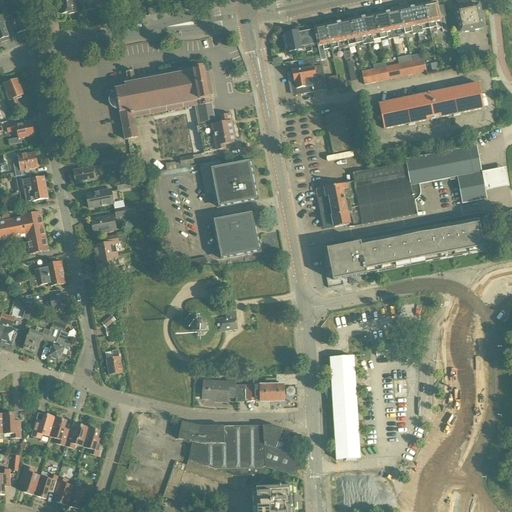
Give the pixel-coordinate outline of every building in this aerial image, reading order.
[(72,0),(58,0),(61,14),(69,12),(69,14),(77,12),(76,6),(74,6),(72,0)] [(82,0),(84,3),(82,6),(83,10),(85,11),(96,9),(96,7),(108,4),(106,0),(82,0)] [(437,3),(424,5),(429,29),(436,27),(437,29),(442,28),(443,32),(447,31),(444,17),(440,18),(437,3)] [(424,5),(412,8),(418,33),(423,32),(422,30),(429,29),(424,5)] [(460,9),(455,10),(456,14),(456,15),(458,29),(459,28),(460,33),(465,32),(465,33),(479,30),(479,29),(483,29),(482,24),(483,24),(480,10),(479,5),(474,6),(474,5),(460,8),(460,9)] [(412,8),(400,10),(405,34),(412,32),(412,35),(418,33),(412,8)] [(400,10),(388,13),(393,39),(398,38),(398,35),(405,34),(400,10)] [(26,11),(11,16),(17,34),(26,30),(25,26),(30,24),(29,21),(30,21),(26,11)] [(388,13),(375,15),(380,39),(387,37),(388,40),(393,39),(388,13)] [(375,15),(363,18),(368,44),(374,43),(373,40),(380,39),(375,15)] [(3,16),(0,16),(0,40),(8,37),(3,24),(5,23),(3,16)] [(363,18),(351,21),(356,44),(363,43),(363,45),(368,44),(363,18)] [(351,21),(338,23),(344,49),(349,48),(349,46),(356,44),(351,21)] [(338,23),(326,26),(331,49),(338,48),(339,50),(344,49),(338,23)] [(326,26),(313,28),(314,29),(317,44),(318,47),(319,54),(325,53),(324,51),(331,49),(326,26)] [(299,32),(285,34),(288,50),(288,52),(318,47),(317,44),(314,29),(311,29),(311,28),(309,27),(302,28),(300,30),(301,31),(299,32)] [(305,70),(290,72),(294,96),(326,90),(320,57),(303,60),(305,70)] [(423,60),(411,62),(413,75),(425,72),(423,60)] [(411,62),(399,65),(400,73),(401,77),(413,75),(411,62)] [(110,101),(110,102),(110,103),(110,104),(111,105),(111,106),(112,107),(113,108),(113,109),(114,109),(115,109),(116,110),(117,110),(118,110),(119,110),(125,140),(138,138),(134,118),(168,111),(168,114),(174,112),(174,110),(185,108),(185,110),(191,109),(191,107),(194,106),(199,128),(197,129),(198,135),(200,134),(203,154),(217,151),(225,150),(224,146),(235,144),(230,115),(221,116),(220,120),(214,118),(211,102),(209,103),(209,99),(209,96),(204,74),(204,70),(203,70),(202,65),(193,67),(193,68),(184,70),(183,67),(177,68),(178,71),(167,73),(167,70),(160,72),(161,74),(135,79),(133,71),(126,72),(127,81),(125,81),(126,85),(125,85),(125,88),(121,89),(115,90),(116,94),(115,94),(114,94),(114,95),(113,95),(112,96),(112,97),(111,98),(110,99),(110,100),(110,101)] [(399,65),(386,67),(389,80),(401,77),(400,73),(399,65)] [(386,67),(374,70),(377,82),(389,80),(386,67)] [(374,70),(367,71),(370,84),(377,82),(374,70)] [(367,71),(361,72),(364,85),(370,84),(367,71)] [(340,90),(338,79),(337,76),(325,78),(327,92),(340,90)] [(10,82),(4,85),(8,93),(7,93),(9,100),(10,100),(13,109),(15,108),(15,110),(19,108),(18,107),(19,107),(15,98),(23,95),(17,80),(15,80),(14,79),(10,81),(10,82)] [(479,84),(379,105),(384,130),(408,125),(408,126),(415,125),(415,123),(453,115),(453,117),(460,116),(460,114),(484,109),(479,84)] [(343,112),(325,116),(332,153),(351,149),(343,112)] [(22,124),(6,127),(7,133),(17,131),(18,139),(34,136),(34,135),(35,134),(34,128),(32,128),(31,124),(22,125),(22,124)] [(326,197),(317,199),(323,230),(334,228),(349,225),(348,218),(351,217),(353,227),(416,215),(413,200),(415,200),(417,198),(418,197),(418,196),(419,196),(419,195),(419,194),(419,193),(419,192),(419,191),(418,185),(457,177),(462,204),(486,200),(476,146),(468,148),(404,160),(405,163),(352,174),(354,183),(346,184),(325,188),(326,197)] [(18,159),(13,160),(17,178),(13,179),(16,194),(46,188),(44,177),(30,180),(29,176),(22,177),(21,172),(37,168),(35,154),(18,157),(18,159)] [(120,156),(100,160),(102,167),(121,163),(120,156)] [(175,162),(165,164),(166,171),(194,166),(192,156),(179,158),(180,163),(175,164),(175,162)] [(220,162),(200,165),(205,195),(215,193),(218,207),(257,200),(249,162),(221,167),(220,162)] [(509,185),(506,167),(496,169),(483,171),(487,189),(499,187),(509,185)] [(92,168),(73,172),(76,185),(94,182),(92,168)] [(132,180),(117,183),(118,191),(134,188),(132,180)] [(46,188),(16,194),(16,195),(19,194),(22,207),(33,204),(33,202),(48,199),(46,188)] [(111,190),(86,195),(89,209),(113,204),(111,190)] [(133,207),(114,210),(116,218),(134,214),(133,207)] [(2,219),(0,219),(0,242),(3,242),(7,241),(10,240),(14,240),(17,240),(21,239),(23,238),(26,237),(30,256),(48,252),(41,213),(22,217),(22,219),(11,221),(10,216),(2,217),(2,219)] [(252,213),(213,220),(221,259),(259,252),(252,213)] [(113,216),(91,221),(94,235),(116,231),(113,216)] [(485,252),(479,220),(477,221),(477,223),(361,246),(360,242),(327,248),(333,281),(367,275),(366,271),(482,248),(483,252),(485,252)] [(104,245),(92,247),(95,261),(117,256),(115,243),(118,243),(117,237),(103,239),(104,245)] [(117,256),(95,261),(97,274),(109,272),(110,277),(124,275),(123,268),(120,269),(117,256)] [(209,259),(199,262),(201,269),(211,268),(209,259)] [(36,277),(29,278),(29,280),(63,274),(61,262),(45,266),(45,269),(35,271),(36,277)] [(201,269),(199,262),(190,264),(191,270),(201,269)] [(63,274),(29,280),(31,286),(37,285),(37,286),(48,284),(49,288),(65,285),(63,274)] [(41,294),(29,297),(19,298),(25,304),(28,304),(43,301),(41,294)] [(50,298),(45,299),(46,304),(51,303),(53,310),(68,307),(68,305),(69,304),(68,300),(67,300),(65,295),(50,298)] [(25,304),(19,298),(17,297),(15,302),(25,310),(22,318),(27,320),(32,309),(24,305),(25,304)] [(225,319),(216,320),(217,332),(237,330),(235,313),(224,314),(225,319)] [(0,341),(9,317),(2,315),(0,320),(0,341)] [(9,317),(0,341),(5,343),(5,345),(9,346),(9,345),(10,345),(13,339),(15,340),(18,331),(10,329),(14,319),(9,317)] [(60,330),(63,321),(55,318),(52,327),(60,330)] [(196,320),(191,326),(192,333),(197,337),(204,336),(209,331),(208,324),(202,319),(196,320)] [(30,331),(23,350),(36,355),(41,342),(46,344),(51,329),(51,328),(49,332),(44,330),(43,331),(36,328),(35,333),(30,331)] [(117,328),(105,330),(107,337),(118,335),(117,328)] [(51,329),(46,344),(51,346),(47,358),(49,359),(50,360),(52,361),(53,360),(59,362),(64,348),(66,343),(58,340),(61,332),(51,329)] [(112,352),(105,353),(109,376),(122,373),(118,351),(112,352)] [(204,382),(203,399),(220,401),(220,402),(228,403),(228,397),(234,398),(235,386),(236,381),(228,381),(228,384),(204,382)] [(260,386),(261,402),(261,403),(282,402),(284,400),(284,387),(281,385),(260,386)] [(236,386),(236,402),(256,402),(256,386),(236,386)] [(14,414),(2,415),(3,435),(10,435),(10,440),(21,439),(20,422),(14,422),(14,414)] [(37,417),(31,437),(41,440),(42,436),(49,438),(55,419),(44,415),(43,419),(37,417)] [(55,419),(49,438),(57,440),(55,445),(65,448),(70,431),(64,430),(66,422),(55,419)] [(175,462),(163,497),(174,501),(184,472),(237,490),(238,486),(244,488),(248,479),(257,481),(262,469),(265,468),(278,472),(279,471),(296,477),(302,457),(299,456),(300,453),(296,451),(301,437),(271,427),(263,427),(227,428),(205,428),(200,427),(183,424),(179,440),(191,443),(188,460),(186,466),(175,462)] [(70,431),(65,448),(74,451),(76,446),(83,448),(89,429),(77,425),(75,433),(70,431)] [(89,429),(83,448),(90,451),(89,455),(99,458),(103,442),(98,440),(100,432),(89,429)] [(25,468),(20,484),(25,486),(23,493),(34,497),(41,477),(33,475),(35,471),(25,468)] [(0,496),(4,496),(4,488),(10,488),(10,471),(0,470),(0,496)] [(41,477),(34,497),(46,500),(48,493),(53,495),(59,478),(49,475),(48,479),(41,477)] [(59,478),(53,495),(59,496),(57,504),(68,507),(74,487),(67,485),(68,481),(59,478)] [(74,487),(68,507),(79,511),(81,503),(87,505),(92,488),(82,485),(81,489),(74,487)] [(294,511),(293,487),(252,489),(253,511),(294,511)]
